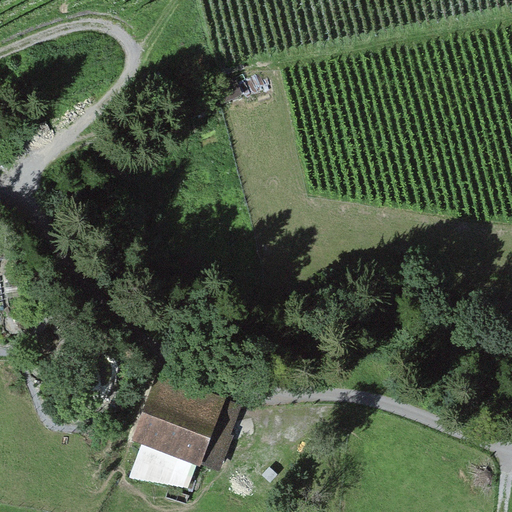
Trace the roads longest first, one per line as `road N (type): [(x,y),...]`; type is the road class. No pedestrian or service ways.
road 1 (track): [(511,450),(377,399),(214,392),(116,359),(89,331),(41,234),(1,196)]
road 2 (track): [(1,196),(50,160),(122,75),(128,44)]
road 3 (track): [(128,44),(116,29),(94,25),(0,53)]
